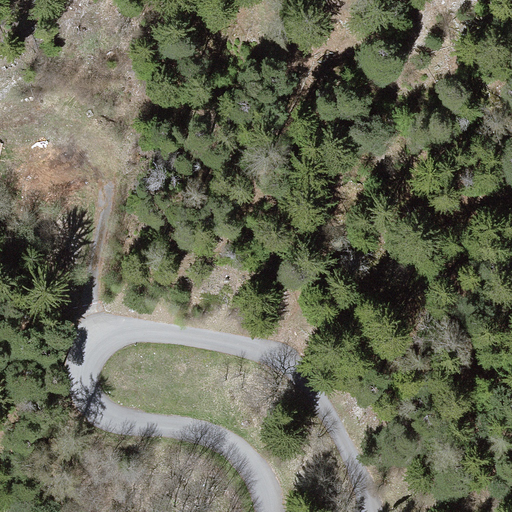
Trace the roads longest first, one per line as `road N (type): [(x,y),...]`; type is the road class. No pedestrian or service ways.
road 1 (unclassified): [(265,511),(258,484),(230,446),(200,432),(115,419),(92,403),(82,376),(88,350),(102,335),(123,330),(245,347),(304,375),(349,456),(365,511)]
road 2 (track): [(94,344),(86,309),(102,186),(90,160),(62,135),(0,121)]
